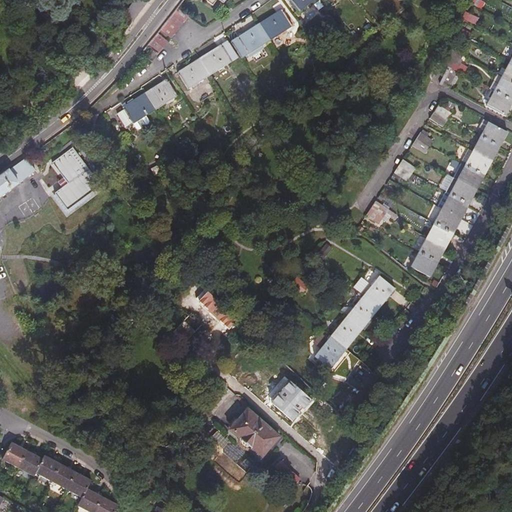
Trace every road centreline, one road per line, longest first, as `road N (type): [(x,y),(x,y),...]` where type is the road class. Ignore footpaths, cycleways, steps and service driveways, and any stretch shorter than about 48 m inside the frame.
road 1 (trunk): [(511,270),(349,511)]
road 2 (tertiary): [(166,0),(112,68),(0,163)]
road 3 (trunk): [(379,511),(511,324)]
road 4 (unknown): [(511,124),(449,90),(431,90),(363,206)]
